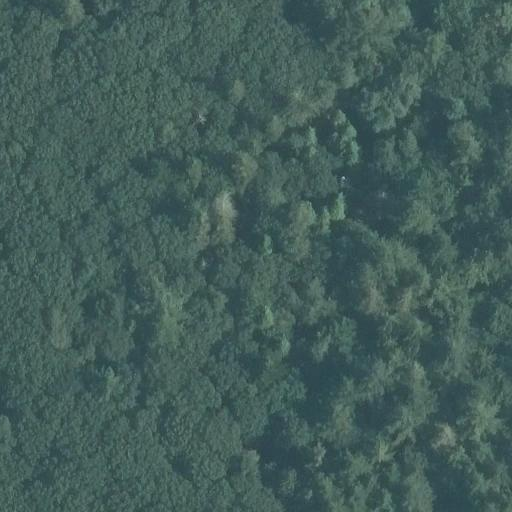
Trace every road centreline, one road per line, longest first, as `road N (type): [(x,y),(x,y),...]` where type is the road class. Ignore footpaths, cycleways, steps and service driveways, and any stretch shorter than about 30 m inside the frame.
road 1 (track): [(267,511),(353,225),(373,196),(344,125),(285,21),(263,0)]
road 2 (track): [(0,294),(236,0)]
road 3 (track): [(373,196),(413,180),(511,106)]
